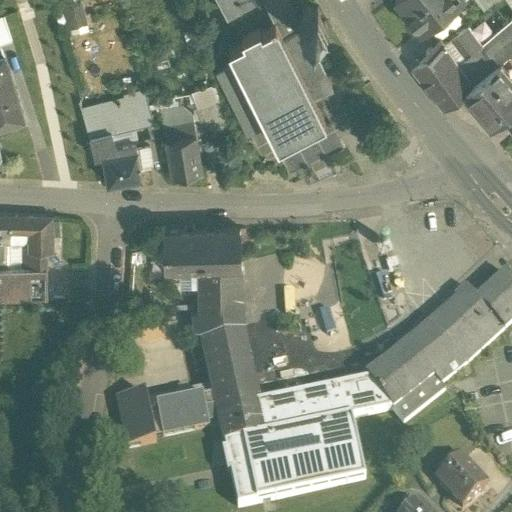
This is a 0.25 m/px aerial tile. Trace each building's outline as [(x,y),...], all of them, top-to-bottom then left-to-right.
[(80,0),(66,4),(70,20),(85,16),(80,0)] [(307,36),(297,16),(289,0),(264,0),(274,19),(270,21),(272,24),(261,29),(260,26),(242,35),(244,38),(228,46),(234,58),(215,68),(246,129),(266,120),(278,143),(295,135),(300,144),(313,137),(308,128),(325,119),(313,95),(332,86),(307,36)] [(220,0),(227,11),(247,0),(220,0)] [(396,0),(407,12),(404,14),(403,19),(408,25),(413,25),(415,23),(420,29),(456,0),(396,0)] [(493,0),(476,0),(483,8),(493,0)] [(307,36),(310,34),(326,26),(316,6),(312,8),(311,6),(309,5),(307,5),(305,5),(303,7),(302,9),(301,11),(302,13),(297,16),(307,36)] [(0,39),(11,36),(3,12),(0,12),(0,39)] [(85,16),(70,20),(73,30),(87,27),(85,16)] [(511,17),(482,43),(467,24),(442,43),(456,63),(470,52),(485,73),(498,62),(499,62),(498,61),(511,48),(511,17)] [(439,39),(425,50),(428,53),(442,43),(439,39)] [(470,52),(456,63),(442,43),(428,53),(418,60),(417,58),(410,62),(411,63),(410,64),(424,84),(442,107),(461,93),(485,73),(470,52)] [(3,54),(0,54),(0,123),(23,117),(3,54)] [(511,107),(511,78),(498,62),(485,73),(461,93),(490,127),(511,107)] [(196,104),(161,110),(166,136),(195,132),(194,132),(226,120),(213,80),(191,87),(196,104)] [(146,93),(83,108),(89,135),(133,124),(153,119),(146,93)] [(133,124),(89,135),(94,154),(104,152),(136,146),(133,124)] [(195,132),(166,136),(172,171),(202,168),(195,132)] [(157,135),(143,138),(144,145),(146,160),(164,157),(157,135)] [(136,146),(104,152),(108,179),(140,174),(138,161),(146,160),(144,145),(137,146),(136,146)] [(53,212),(0,210),(0,262),(8,263),(8,237),(27,238),(27,247),(40,247),(46,247),(53,247),(53,229),(58,229),(58,217),(53,217),(53,212)] [(203,254),(203,225),(164,226),(164,265),(198,264),(198,271),(199,271),(199,254),(203,254)] [(239,225),(203,225),(203,254),(199,254),(199,271),(198,271),(199,317),(241,315),(239,225)] [(40,247),(27,247),(28,262),(46,262),(46,247),(40,247)] [(8,263),(0,262),(0,294),(20,295),(47,294),(46,262),(28,262),(8,263)] [(511,284),(503,275),(466,310),(457,301),(430,327),(466,367),(511,324),(511,284)] [(266,437),(258,406),(242,334),(241,315),(199,317),(192,317),(194,344),(201,346),(211,388),(213,398),(219,424),(223,446),(266,437)] [(430,327),(365,379),(367,381),(392,412),(434,379),(441,387),(466,367),(430,327)] [(434,379),(392,412),(402,426),(445,392),(441,387),(434,379)] [(258,406),(266,437),(352,419),(392,412),(367,381),(258,406)] [(211,388),(146,402),(154,441),(162,439),(156,410),(213,398),(211,388)] [(144,396),(115,403),(126,452),(155,445),(146,402),(144,396)] [(471,397),(458,398),(459,412),(472,410),(471,397)] [(213,398),(156,410),(162,439),(208,429),(208,426),(219,424),(213,398)] [(266,437),(223,446),(236,508),(365,481),(352,419),(266,437)] [(460,458),(435,482),(462,510),(487,487),(460,458)]
